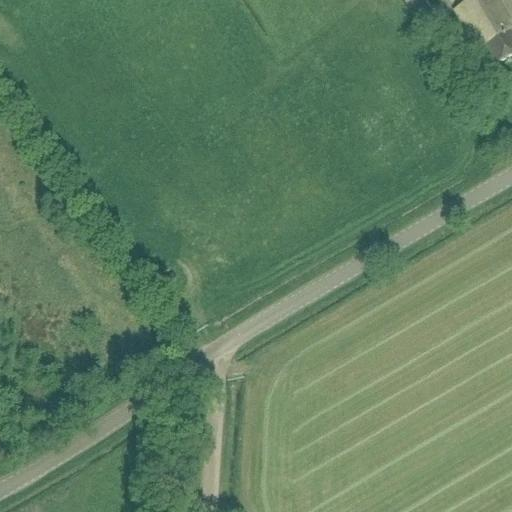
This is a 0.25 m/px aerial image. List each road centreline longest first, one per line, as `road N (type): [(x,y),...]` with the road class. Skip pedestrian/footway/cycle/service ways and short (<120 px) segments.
road 1 (tertiary): [(0,489),(511,175)]
road 2 (track): [(0,85),(200,361)]
road 3 (track): [(220,348),(206,511)]
